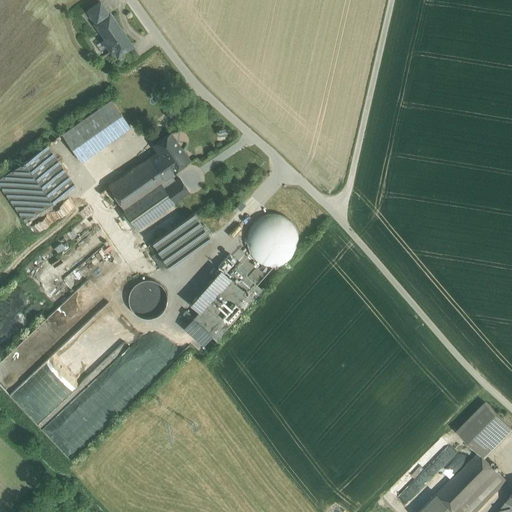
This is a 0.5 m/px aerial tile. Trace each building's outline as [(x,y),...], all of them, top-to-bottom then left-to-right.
[(108,13),(100,1),(87,9),(95,21),(108,13)] [(132,45),(109,12),(108,13),(95,21),(94,22),(104,37),(104,41),(111,52),(115,52),(121,48),(123,51),(132,45)] [(102,53),(89,35),(81,41),(95,58),(102,53)] [(130,126),(111,98),(61,133),(81,161),(130,126)] [(189,159),(170,133),(154,144),(158,151),(172,171),(173,170),(189,159)] [(67,190),(38,149),(9,170),(38,211),(67,190)] [(158,151),(108,185),(124,208),(175,172),(173,170),(172,171),(158,151)] [(38,211),(9,170),(0,176),(0,184),(24,220),(38,211)] [(175,172),(124,208),(143,235),(172,215),(188,204),(189,203),(182,194),(191,188),(182,175),(178,177),(175,172)] [(33,229),(68,204),(65,199),(29,224),(33,229)] [(188,204),(172,215),(178,223),(152,241),(167,264),(210,234),(188,204)] [(92,229),(51,262),(63,278),(104,244),(92,229)] [(213,339),(258,285),(233,263),(242,252),(238,249),(232,255),(227,251),(185,301),(194,309),(180,325),(201,343),(208,335),(213,339)] [(166,306),(167,298),(166,290),(161,284),(155,280),(147,278),(140,280),(133,284),(129,290),(128,298),(129,306),(134,312),(140,316),(148,318),(155,316),(162,312),(166,306)] [(80,379),(106,369),(107,359),(117,355),(128,346),(123,341),(110,346),(116,341),(107,320),(108,317),(115,318),(105,307),(104,308),(103,316),(98,310),(81,324),(80,325),(55,346),(63,347),(58,351),(54,351),(53,363),(55,370),(49,372),(40,371),(40,376),(58,378),(52,380),(56,385),(55,399),(79,378),(80,379)] [(511,428),(485,402),(457,430),(478,452),(484,457),(511,428)] [(478,452),(417,511),(475,511),(495,493),(484,482),(496,469),(484,457),(478,452)] [(496,469),(484,482),(495,493),(507,480),(496,469)] [(511,511),(511,506),(505,502),(497,511),(511,511)]
